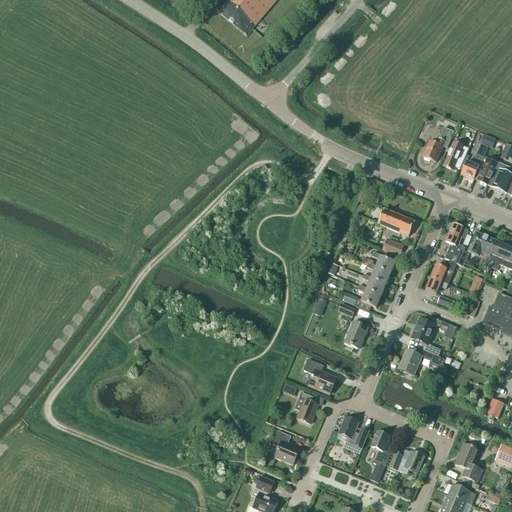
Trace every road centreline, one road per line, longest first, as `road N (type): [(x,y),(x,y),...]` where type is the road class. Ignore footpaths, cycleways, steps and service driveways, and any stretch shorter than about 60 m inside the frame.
road 1 (track): [(332,147),(310,183),(269,164),(241,177),(141,276),(48,403),(55,424),(170,470),(199,491)]
road 2 (tertiary): [(447,198),(332,147),(269,101)]
road 3 (tertiary): [(269,101),(126,0)]
road 4 (residential): [(415,511),(437,446),(359,408)]
road 5 (unclassified): [(269,101),(359,0)]
